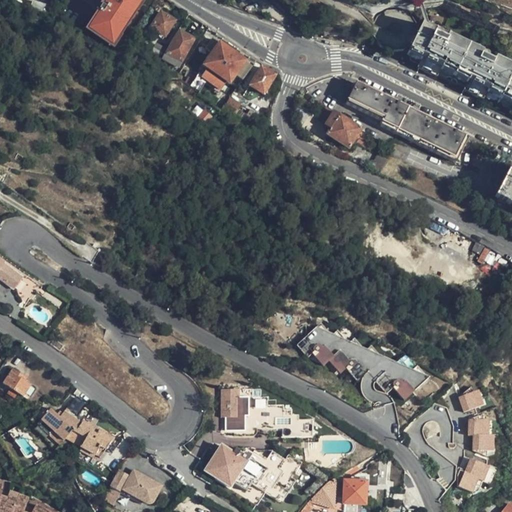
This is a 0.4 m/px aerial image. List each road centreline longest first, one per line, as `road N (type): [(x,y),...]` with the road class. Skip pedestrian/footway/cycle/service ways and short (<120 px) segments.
road 1 (residential): [(0,325),(159,439),(182,435),(192,423),(182,390),(18,253),(15,238),(29,234),(385,435),(413,463),(433,511)]
road 2 (residential): [(511,254),(292,144),(281,118),(296,69)]
road 3 (secondary): [(511,133),(374,64),(308,49)]
road 4 (secondary): [(309,66),(352,67),(511,146)]
